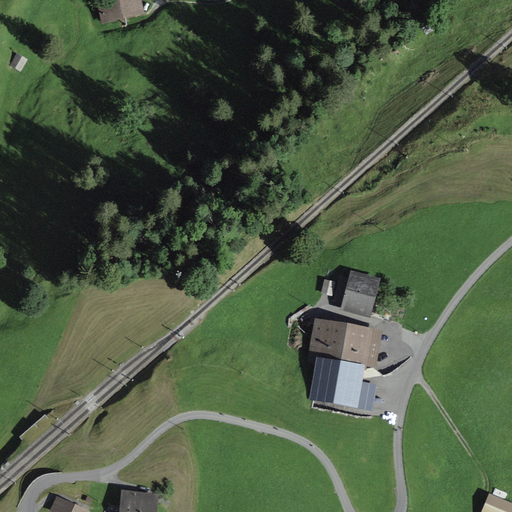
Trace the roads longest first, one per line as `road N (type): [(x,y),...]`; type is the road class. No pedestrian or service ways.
road 1 (residential): [(350,511),(326,460),(301,439),(209,413),(168,421),(117,467),(38,485),(29,511)]
road 2 (residential): [(511,241),(477,268),(426,342),(400,407),(399,511)]
